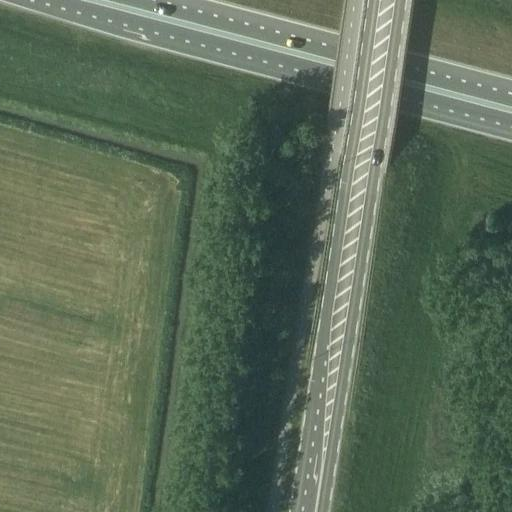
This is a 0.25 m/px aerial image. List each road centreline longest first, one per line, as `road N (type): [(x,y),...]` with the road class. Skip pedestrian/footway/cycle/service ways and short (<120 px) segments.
road 1 (tertiary): [(307,511),(384,0)]
road 2 (trunk): [(88,0),(511,111)]
